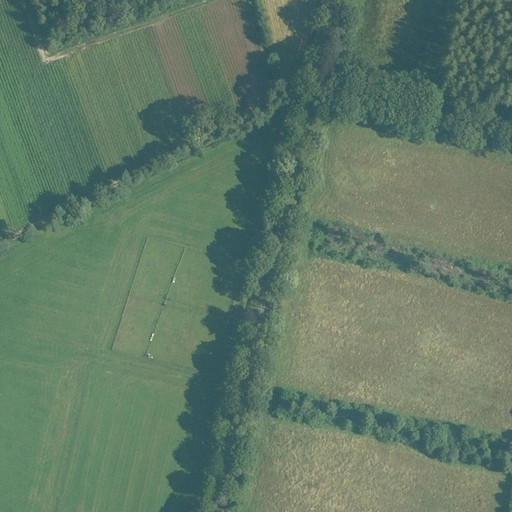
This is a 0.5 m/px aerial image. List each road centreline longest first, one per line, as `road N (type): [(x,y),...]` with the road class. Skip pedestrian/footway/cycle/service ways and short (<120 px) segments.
road 1 (unclassified): [(210,511),(331,0)]
road 2 (track): [(511,142),(308,95)]
